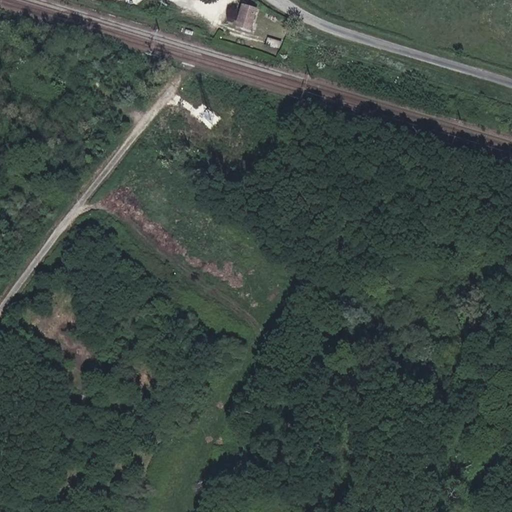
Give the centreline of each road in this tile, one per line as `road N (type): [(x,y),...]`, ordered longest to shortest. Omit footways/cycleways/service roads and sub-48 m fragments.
road 1 (residential): [(0,311),(178,82)]
road 2 (residential): [(511,90),(316,33),(272,0)]
